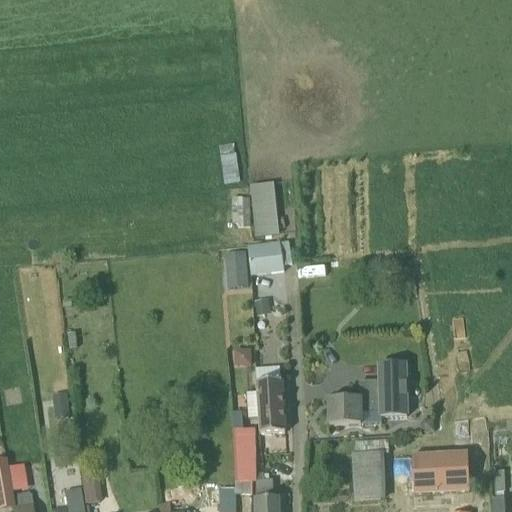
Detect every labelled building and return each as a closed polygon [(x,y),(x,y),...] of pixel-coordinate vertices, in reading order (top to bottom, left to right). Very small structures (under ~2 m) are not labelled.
[(246,186),(254,238),(276,234),(268,182),(246,186)] [(289,244),(280,245),(283,267),(292,266),(289,244)] [(284,273),(283,267),(280,245),(247,249),(251,277),(284,273)] [(226,255),(227,282),(247,281),(246,254),(226,255)] [(399,262),(380,264),(380,275),(400,274),(399,262)] [(268,301),(254,303),(257,318),(270,316),(268,301)] [(250,367),(249,349),(229,350),(230,368),(250,367)] [(360,401),(328,402),(329,428),(361,427),(382,427),(381,420),(407,419),(406,366),(379,366),(380,384),(360,384),(360,401)] [(257,385),(258,394),(259,420),(260,437),(285,435),(281,383),(257,385)] [(249,420),(259,420),(258,394),(248,394),(249,420)] [(53,409),(67,407),(66,396),(52,397),(53,409)] [(420,427),(421,436),(435,435),(434,421),(424,422),(420,427)] [(254,431),(233,432),(235,484),(252,484),(255,484),(255,483),(254,431)] [(413,499),(470,494),(468,451),(412,455),(413,499)] [(380,501),(379,453),(348,454),(349,501),(380,501)] [(0,511),(10,511),(14,511),(13,508),(4,462),(0,462),(0,511)] [(491,494),(504,493),(505,493),(504,472),(491,473),(491,494)] [(255,501),(254,501),(254,511),(279,511),(279,500),(272,501),(271,482),(269,482),(264,482),(262,482),(257,483),(255,483),(255,484),(255,501)] [(252,484),(235,484),(235,491),(235,496),(252,496),(252,484)] [(100,490),(83,492),(85,506),(102,504),(100,490)] [(220,491),(219,511),(234,511),(235,496),(235,491),(220,491)] [(504,511),(504,500),(491,500),(491,511),(504,511)] [(85,511),(84,503),(66,506),(67,511),(85,511)]
